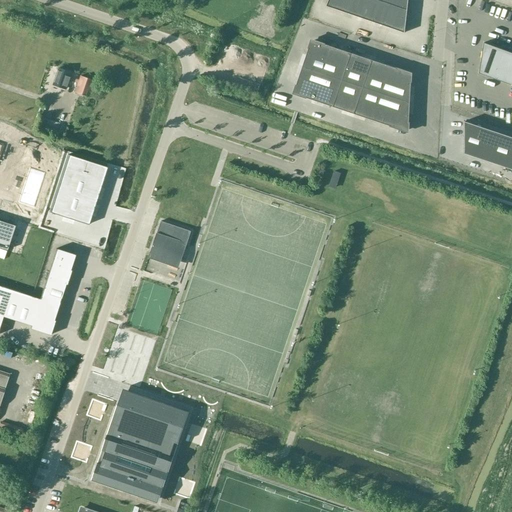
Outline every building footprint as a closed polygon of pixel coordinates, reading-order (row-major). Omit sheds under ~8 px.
[(328,0),(326,6),(404,33),(407,0),(328,0)] [(411,73),(330,46),(311,40),(293,93),(408,132),(411,73)] [(511,52),(484,42),(480,73),(511,85),(511,52)] [(100,83),(92,80),(80,76),(78,80),(69,77),(70,73),(57,68),(52,85),(65,89),(68,80),(77,83),(74,92),(94,100),(100,83)] [(59,125),(40,118),(37,128),(55,135),(59,125)] [(511,171),(511,139),(463,121),(462,153),(511,171)] [(105,167),(66,154),(48,212),(87,225),(105,167)] [(33,207),(45,173),(29,168),(18,202),(33,207)] [(0,220),(0,247),(6,250),(14,225),(0,220)] [(191,231),(161,221),(150,253),(155,255),(154,256),(176,264),(183,245),(186,246),(191,231)] [(39,299),(0,285),(0,323),(3,316),(31,325),(30,328),(49,334),(75,254),(56,248),(39,299)] [(0,400),(9,374),(0,370),(0,400)] [(91,480),(157,502),(189,411),(123,389),(91,480)] [(23,429),(0,421),(0,429),(21,436),(23,429)]
